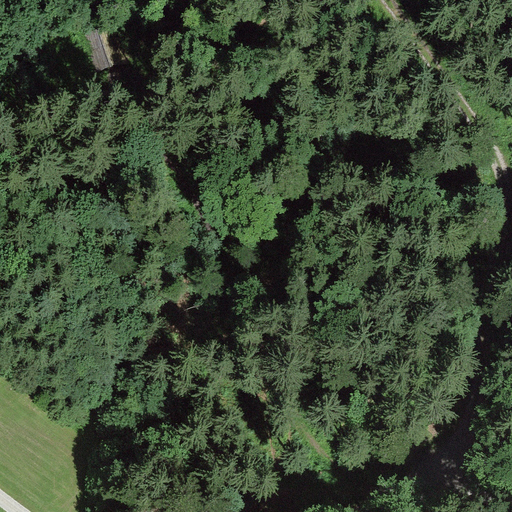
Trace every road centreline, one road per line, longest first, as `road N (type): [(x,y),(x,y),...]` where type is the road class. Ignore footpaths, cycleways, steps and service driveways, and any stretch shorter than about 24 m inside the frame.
road 1 (track): [(439,501),(479,396),(485,282),(503,204),(497,150),(390,0)]
road 2 (track): [(375,511),(439,501),(511,502)]
